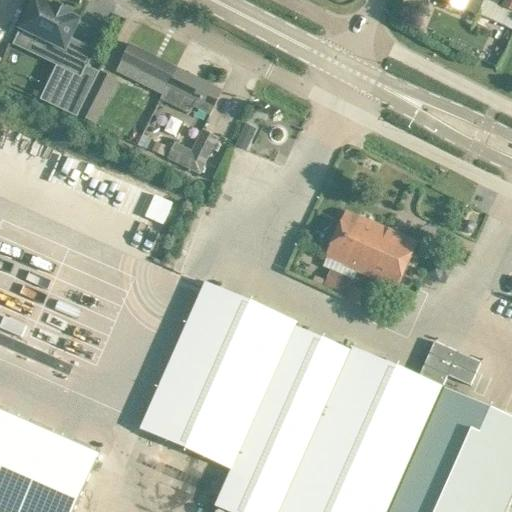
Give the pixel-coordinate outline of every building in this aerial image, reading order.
[(54,5),(52,7),(37,0),(33,0),(19,30),(65,51),(80,20),(70,16),(71,14),(61,9),(54,5)] [(403,0),(401,5),(408,5),(408,16),(428,15),(428,4),(429,0),(403,0)] [(511,0),(443,0),(477,15),(511,29),(511,0)] [(149,90),(162,96),(166,87),(176,68),(130,45),(121,63),(115,73),(149,90)] [(56,66),(40,100),(77,117),(78,115),(100,72),(87,65),(81,78),(56,66)] [(166,87),(162,96),(163,97),(161,100),(189,114),(192,107),(210,116),(222,92),(176,68),(166,87)] [(100,72),(78,115),(95,124),(110,95),(117,80),(100,72)] [(166,158),(199,174),(217,137),(202,130),(191,151),(174,143),(166,158)] [(143,134),(138,144),(147,148),(152,139),(143,134)] [(151,151),(164,157),(169,148),(156,142),(151,151)] [(235,157),(225,195),(237,198),(246,160),(235,157)] [(327,257),(323,267),(331,270),(352,279),(356,271),(396,289),(408,261),(417,242),(364,218),(363,220),(345,211),(337,230),(325,256),(327,257)] [(463,231),(468,233),(472,232),(475,227),(473,222),(469,220),(464,222),(462,226),(463,231)] [(15,237),(12,245),(62,264),(65,255),(15,237)] [(331,270),(323,288),(344,297),(352,279),(331,270)] [(205,283),(141,429),(232,469),(216,506),(229,511),(388,511),(443,388),(420,377),(351,347),(350,351),(296,327),(298,323),(205,283)] [(345,300),(372,313),(378,299),(351,286),(345,300)] [(435,343),(420,377),(443,388),(448,376),(471,386),(481,363),(435,343)] [(388,511),(501,511),(511,488),(511,418),(443,388),(388,511)] [(74,511),(99,455),(0,410),(0,511),(74,511)]
